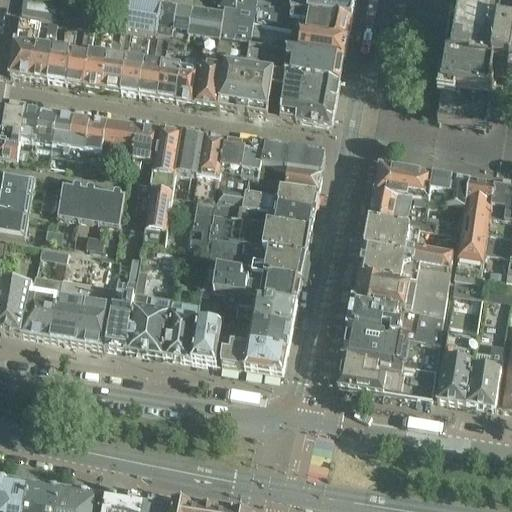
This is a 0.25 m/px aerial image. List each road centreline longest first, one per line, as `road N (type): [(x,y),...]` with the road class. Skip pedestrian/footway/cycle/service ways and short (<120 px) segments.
road 1 (residential): [(0,90),(345,149),(292,420)]
road 2 (residential): [(0,440),(293,496)]
road 3 (residential): [(292,420),(0,376)]
road 4 (residential): [(511,454),(292,420)]
